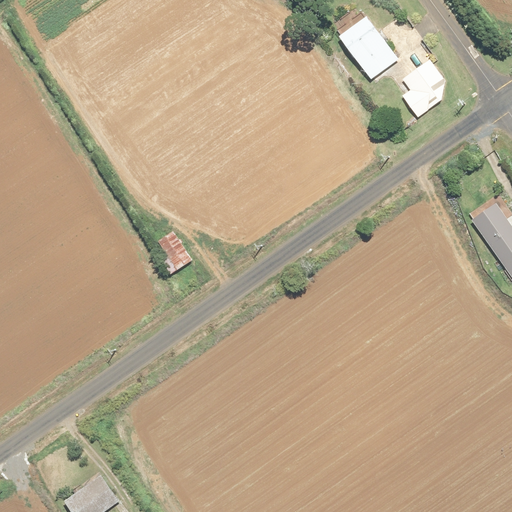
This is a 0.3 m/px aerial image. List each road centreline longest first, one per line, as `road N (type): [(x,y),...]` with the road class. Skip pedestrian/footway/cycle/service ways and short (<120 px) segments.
road 1 (unclassified): [(0,457),(502,101)]
road 2 (unclassified): [(430,0),(502,101)]
